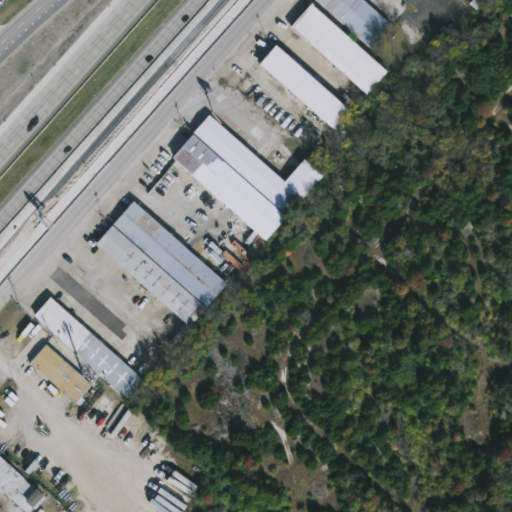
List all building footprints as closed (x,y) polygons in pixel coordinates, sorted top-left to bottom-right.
[(317,0),(364,0),(392,24),(372,47),(317,0)] [(388,69),(368,93),(290,27),(310,3),(388,69)] [(334,125),(259,65),(275,45),(350,106),(334,125)] [(172,158),(208,114),(286,180),(304,158),(323,174),(268,239),(172,158)] [(133,201),(227,282),(190,326),(95,244),(133,201)] [(128,397),(33,316),(49,297),(144,378),(128,397)] [(92,384),(76,403),(29,362),(46,343),(92,384)] [(29,511),(25,511),(0,489),(0,455),(45,495),(29,511)]
